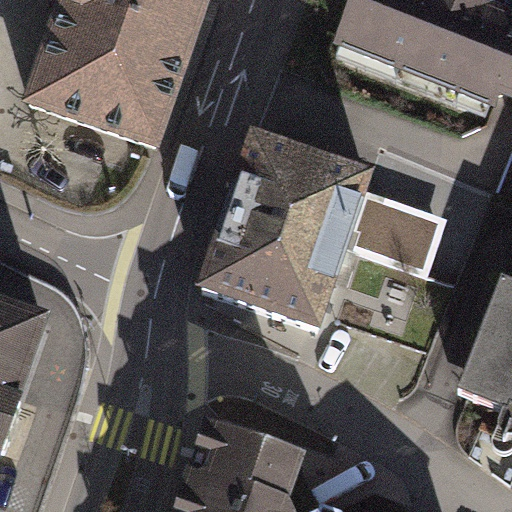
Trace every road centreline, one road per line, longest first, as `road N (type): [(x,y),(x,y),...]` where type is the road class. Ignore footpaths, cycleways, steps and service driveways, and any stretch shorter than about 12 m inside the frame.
road 1 (residential): [(151,310),(391,431),(498,511)]
road 2 (secondary): [(254,0),(151,310)]
road 3 (secondary): [(151,310),(80,511)]
road 4 (secondary): [(139,511),(170,409),(151,310)]
road 5 (residential): [(0,229),(151,310)]
